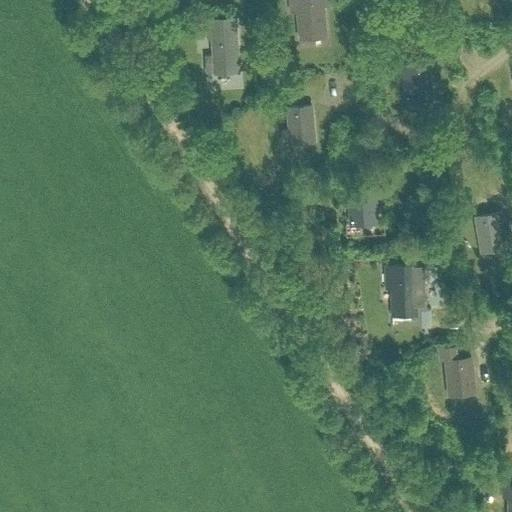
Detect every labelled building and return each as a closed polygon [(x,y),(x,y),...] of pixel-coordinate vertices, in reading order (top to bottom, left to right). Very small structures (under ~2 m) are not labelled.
[(295,0),(299,31),(325,28),(321,0),(295,0)] [(234,16),(206,18),(207,37),(211,37),(213,71),(237,69),(234,16)] [(212,53),(204,54),(205,71),(213,70),(212,53)] [(405,99),(431,96),(428,60),(402,63),(405,99)] [(290,141),(314,139),(311,104),(287,106),(290,141)] [(350,222),(376,221),(374,185),(348,187),(350,222)] [(481,249),(504,245),(498,211),(475,215),(481,249)] [(384,265),(384,286),(391,286),(392,313),(416,312),(415,300),(424,300),(423,264),(384,265)] [(448,394),(474,391),(470,355),(457,356),(456,343),(437,345),(438,359),(445,359),(448,394)] [(505,511),(511,511),(511,484),(502,485),(503,496),(508,496),(508,504),(506,504),(505,511)]
